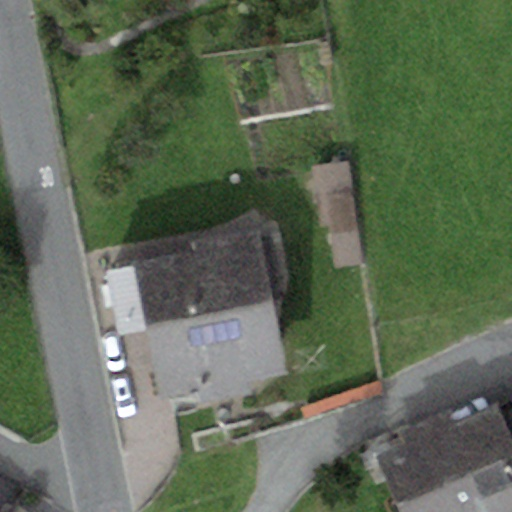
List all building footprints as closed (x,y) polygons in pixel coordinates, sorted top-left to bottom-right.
[(316,167),(320,188),(347,185),(344,162),(316,167)] [(340,258),(361,255),(351,184),(347,185),(320,188),(325,219),(335,218),(340,258)] [(146,255),(113,261),(125,324),(157,318),(169,380),(200,374),(201,381),(208,379),(209,386),(239,380),(236,367),(272,361),(259,287),(279,284),(270,238),(250,242),(249,238),(206,246),(208,256),(195,258),(193,248),(146,257),(146,255)] [(511,402),(491,412),(511,460),(511,402)] [(390,455),(414,511),(486,511),(511,501),(511,460),(491,412),(455,427),(449,412),(406,430),(413,446),(390,455)]
